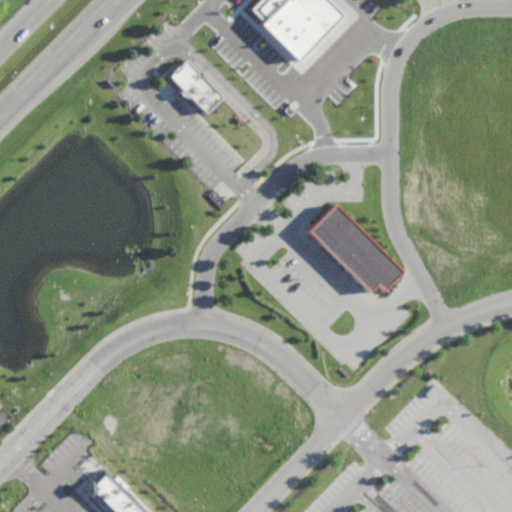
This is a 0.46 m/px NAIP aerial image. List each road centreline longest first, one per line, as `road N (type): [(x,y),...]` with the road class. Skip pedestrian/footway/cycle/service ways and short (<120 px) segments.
road 1 (residential): [(212,320),(179,322),(126,343),(0,466)]
road 2 (trunk): [(0,119),(118,0)]
road 3 (residential): [(340,416),(285,354),(212,320)]
